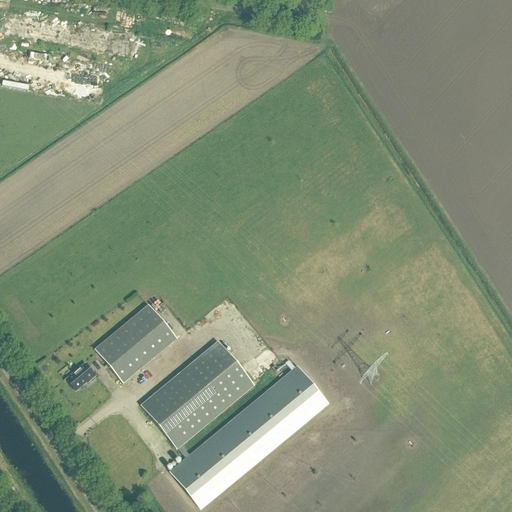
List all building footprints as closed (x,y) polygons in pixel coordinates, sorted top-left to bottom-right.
[(0,95),(102,109),(104,92),(103,92),(107,69),(0,54),(2,44),(0,43),(0,7),(0,4),(0,3),(0,95)] [(134,36),(63,26),(61,41),(132,51),(134,36)] [(190,269),(218,307),(233,296),(205,258),(190,269)] [(179,312),(189,304),(170,281),(160,290),(179,312)] [(94,352),(122,386),(176,341),(148,307),(94,352)] [(141,410),(174,450),(251,385),(219,345),(141,410)] [(260,376),(267,370),(270,374),(281,366),(270,350),(251,364),(260,376)] [(203,486),(321,387),(302,364),(184,463),(177,468),(197,491),(203,486)] [(85,384),(85,385),(94,378),(84,365),(64,380),(73,393),(85,384)]
